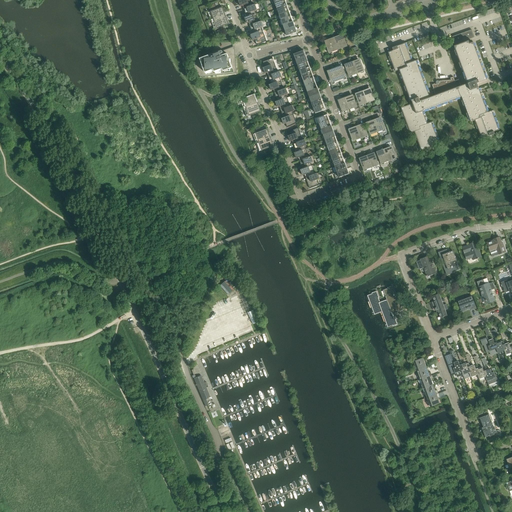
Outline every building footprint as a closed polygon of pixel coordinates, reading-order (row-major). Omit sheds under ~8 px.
[(251,0),(241,0),(238,1),(241,7),(242,6),(244,9),(255,4),(253,5),(251,0)] [(287,6),(285,0),(275,4),(277,9),(287,6)] [(257,10),(255,4),(244,9),(247,17),(245,18),(256,14),(255,11),(257,10)] [(287,6),(277,9),(279,15),(289,11),(287,6)] [(208,12),(211,21),(226,16),(222,7),(209,12),(208,12)] [(279,15),(281,20),(291,16),(289,11),(279,15)] [(250,26),(261,21),(259,22),(256,14),(245,18),(247,24),(249,23),(250,26)] [(229,25),(226,16),(211,21),(215,30),(215,29),(228,24),(228,25),(229,25)] [(291,16),(281,20),(283,25),(293,22),(291,16)] [(264,27),(261,21),(250,26),(253,34),(251,35),(263,31),(262,28),(264,27)] [(283,25),(285,31),(295,27),(293,22),(283,25)] [(295,27),(285,31),(287,36),(297,32),(295,27)] [(432,85),(434,89),(436,95),(430,97),(417,60),(413,62),(406,43),(393,48),(394,51),(389,52),(396,71),(400,70),(411,101),(412,101),(413,104),(401,108),(410,133),(415,132),(422,151),(435,146),(434,143),(439,141),(432,122),(428,124),(423,112),(434,108),(462,97),(471,122),(475,121),(482,139),(495,135),(494,132),(499,130),(492,111),(488,113),(478,84),(488,80),(486,77),(474,42),(470,44),(469,40),(475,38),(472,30),(453,37),(456,46),(455,46),(468,83),(461,86),(459,80),(455,81),(454,77),(450,78),(451,80),(440,81),(440,84),(436,84),(435,83),(432,85)] [(263,31),(251,35),(253,40),(255,40),(257,45),(267,41),(263,31)] [(340,36),(332,39),(335,45),(338,44),(340,49),(347,46),(346,45),(347,44),(348,43),(348,42),(347,41),(346,41),(345,41),(343,36),(340,37),(340,36)] [(335,45),(332,39),(328,40),(328,41),(325,42),(329,52),(330,54),(333,53),(332,52),(340,49),(338,44),(335,45)] [(221,51),(207,57),(193,62),(199,77),(237,74),(235,55),(228,56),(227,51),(223,52),(223,51),(222,51),(221,51)] [(296,60),(306,56),(304,51),(294,54),(296,60)] [(296,60),(298,65),(308,61),(306,56),(296,60)] [(267,73),(268,76),(278,72),(273,58),(263,62),(265,67),(263,68),(265,74),(267,73)] [(298,65),(300,71),(310,67),(308,61),(298,65)] [(357,61),(352,62),(357,74),(361,72),(362,74),(364,73),(363,70),(360,61),(357,62),(357,61)] [(357,74),(352,62),(348,64),(348,65),(345,66),(349,75),(350,78),(353,77),(352,75),(357,74)] [(300,71),(302,76),(312,72),(310,67),(300,71)] [(339,67),(335,69),(339,80),(344,79),(344,80),(347,79),(346,76),(343,67),(340,68),(339,67)] [(336,82),(339,80),(335,69),(330,70),(331,71),(328,72),(331,82),(332,83),(333,83),(333,84),(334,85),(335,85),(336,84),(336,83),(336,82)] [(271,84),(281,81),(280,78),(282,77),(280,71),(278,72),(268,76),(271,84)] [(302,76),(304,81),(314,77),(312,72),(302,76)] [(304,81),(306,87),(316,83),(314,77),(304,81)] [(284,89),(281,81),(271,84),(269,85),(271,91),(273,90),(274,93),(284,89)] [(306,87),(308,92),(318,88),(316,83),(306,87)] [(278,101),(287,98),(286,95),(288,94),(286,88),(284,89),(274,93),(278,101)] [(308,92),(310,97),(320,94),(318,88),(308,92)] [(368,90),(363,91),(367,103),(375,100),(374,99),(371,90),(368,91),(368,90)] [(367,103),(363,91),(359,93),(359,94),(356,95),(359,104),(360,104),(361,107),(363,106),(363,105),(367,103)] [(240,99),(243,108),(258,103),(254,94),(254,95),(241,100),(240,99)] [(310,97),(312,103),(322,99),(320,94),(310,97)] [(346,98),(350,109),(357,107),(357,105),(353,96),(350,97),(350,96),(346,98)] [(290,106),(287,98),(278,101),(276,102),(278,108),(280,107),(281,110),(290,106)] [(345,111),(350,109),(346,98),(341,99),(341,100),(339,101),(342,111),(343,113),(346,112),(345,111)] [(312,103),(313,108),(324,104),(322,99),(312,103)] [(261,112),(258,103),(243,108),(247,117),(260,112),(261,112)] [(324,104),(313,108),(316,114),(326,110),(324,104)] [(284,118),(293,115),(292,112),(294,111),(292,105),(290,106),(281,110),(284,118)] [(284,118),(282,119),(284,124),(286,124),(287,128),(297,123),(293,115),(284,118)] [(319,124),(330,120),(328,115),(317,119),(319,124)] [(378,119),(374,120),(378,132),(382,130),(383,132),(386,131),(385,129),(381,119),(379,120),(378,119)] [(319,124),(321,129),(332,126),(330,120),(319,124)] [(378,132),(374,120),(369,122),(370,123),(367,124),(370,133),(371,135),(378,132)] [(361,125),(356,127),(361,138),(365,137),(366,138),(368,137),(368,136),(364,125),(361,126),(361,125)] [(321,129),(323,135),(334,131),(332,126),(321,129)] [(361,138),(356,127),(352,128),(352,130),(349,131),(353,141),(361,138)] [(303,140),(298,128),(289,132),(290,135),(288,136),(290,142),(292,141),(293,144),(303,140)] [(253,134),(256,143),(270,138),(267,129),(253,134)] [(323,135),(325,140),(336,136),(334,131),(323,135)] [(325,140),(327,145),(337,142),(336,136),(325,140)] [(274,147),(270,138),(256,143),(260,152),(260,151),(273,146),(273,147),(274,147)] [(296,152),(306,149),(305,146),(307,145),(305,139),(303,140),(293,144),(296,152)] [(327,145),(329,151),(339,147),(337,142),(327,145)] [(329,151),(331,156),(341,152),(339,147),(329,151)] [(384,149),(389,161),(393,159),(394,161),(396,160),(396,158),(392,148),(389,149),(389,148),(384,149)] [(309,157),(306,149),(296,152),(294,153),(296,159),(298,158),(299,161),(309,157)] [(384,163),(389,161),(384,149),(380,151),(380,152),(377,153),(381,162),(382,165),(385,164),(384,163)] [(331,156),(333,161),(343,158),(341,152),(331,156)] [(371,154),(367,156),(371,167),(378,165),(377,162),(378,162),(375,154),(372,155),(371,154)] [(303,169),(312,166),(311,163),(313,162),(311,156),(309,157),(299,161),(303,169)] [(371,167),(367,156),(362,158),(363,159),(360,160),(363,169),(365,172),(367,171),(367,169),(371,167)] [(333,161),(335,167),(345,163),(343,158),(333,161)] [(335,167),(337,172),(347,168),(345,163),(335,167)] [(315,174),(312,166),(303,169),(301,170),(303,176),(305,175),(306,178),(315,174)] [(347,168),(337,172),(339,178),(349,174),(347,168)] [(315,174),(306,178),(310,189),(319,185),(317,180),(319,179),(317,173),(315,174)] [(494,241),(487,243),(488,247),(489,249),(489,248),(490,253),(491,253),(490,252),(497,250),(499,254),(506,252),(502,243),(500,237),(494,240),(494,241)] [(468,245),(468,246),(463,248),(467,260),(467,259),(472,257),(473,260),(477,259),(482,257),(476,242),(468,245)] [(447,249),(438,252),(444,267),(447,266),(448,269),(452,268),(453,271),(453,272),(459,270),(453,254),(449,255),(447,249)] [(425,259),(417,262),(419,269),(424,268),(427,276),(427,277),(437,273),(430,256),(425,257),(425,259)] [(511,271),(511,278),(507,280),(501,282),(503,288),(504,290),(505,293),(506,292),(505,292),(511,290),(511,293),(511,268),(511,269),(511,271)] [(234,284),(231,281),(229,282),(226,279),(220,286),(229,294),(234,288),(232,286),(234,284)] [(493,282),(489,284),(488,280),(487,280),(486,279),(485,279),(483,280),(483,279),(477,282),(485,305),(495,301),(492,292),(491,293),(490,291),(495,289),(493,282)] [(369,296),(370,301),(369,301),(369,302),(371,301),(373,307),(371,308),(373,308),(375,314),(374,315),(381,313),(383,312),(384,315),(382,315),(382,316),(384,315),(387,321),(385,322),(387,322),(389,327),(387,327),(387,328),(393,325),(393,326),(398,325),(395,318),(393,314),(394,313),(400,311),(395,299),(394,297),(397,297),(393,286),(388,288),(383,291),(384,291),(386,296),(385,296),(386,298),(387,300),(380,302),(379,298),(377,291),(372,293),(372,294),(367,296),(369,296)] [(434,301),(431,302),(434,309),(437,308),(438,312),(440,311),(442,317),(440,318),(447,316),(445,310),(448,309),(446,304),(443,305),(439,294),(432,296),(434,301)] [(472,296),(458,301),(462,312),(471,308),(471,311),(476,309),(472,296)] [(253,310),(247,313),(253,324),(258,322),(253,310)] [(497,344),(497,342),(496,341),(494,342),(493,340),(491,341),(491,342),(486,343),(486,342),(483,343),(487,353),(490,352),(490,351),(496,349),(496,348),(498,347),(497,344)] [(501,341),(497,342),(497,344),(498,347),(496,348),(496,349),(499,357),(506,355),(504,351),(504,350),(506,349),(504,344),(502,345),(501,341)] [(451,355),(445,357),(452,376),(456,374),(456,373),(462,371),(461,370),(464,369),(463,366),(461,362),(459,363),(459,362),(456,363),(456,364),(454,364),(452,358),(455,357),(453,350),(450,351),(451,355)] [(417,371),(427,367),(425,362),(427,361),(425,357),(414,361),(417,371)] [(464,365),(463,366),(464,369),(461,370),(462,371),(463,375),(470,373),(469,372),(472,371),(471,368),(469,364),(467,365),(467,364),(464,365)] [(489,370),(487,365),(485,366),(486,370),(488,375),(486,376),(486,377),(488,381),(494,379),(495,382),(498,380),(497,377),(496,377),(494,372),(492,373),(491,370),(489,370)] [(469,372),(470,373),(471,377),(478,375),(478,374),(480,373),(479,370),(477,366),(475,367),(475,366),(472,367),(472,368),(471,368),(472,371),(469,372)] [(417,371),(421,380),(432,376),(431,372),(429,373),(427,367),(417,371)] [(480,369),(479,370),(480,373),(478,374),(478,375),(479,379),(486,377),(486,376),(488,375),(486,370),(484,371),(483,368),(480,369)] [(194,379),(203,401),(210,398),(201,376),(194,379)] [(421,380),(424,389),(433,385),(431,380),(433,379),(432,376),(421,380)] [(424,389),(427,398),(439,394),(437,390),(435,391),(433,385),(424,389)] [(439,394),(427,398),(431,407),(440,403),(438,398),(440,397),(439,394)] [(480,414),(482,417),(479,418),(479,419),(480,418),(485,430),(483,431),(486,437),(494,434),(492,428),(493,427),(494,428),(488,411),(480,414)]
